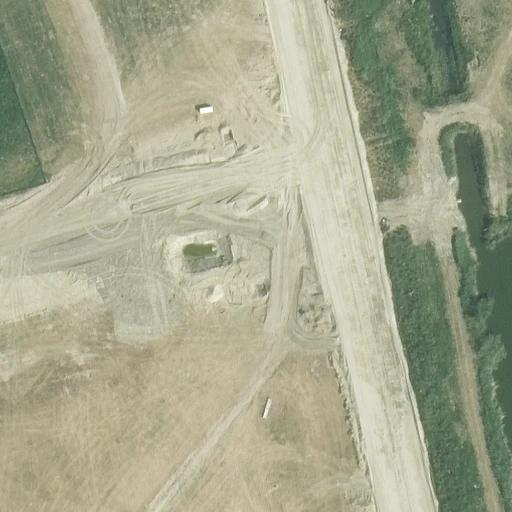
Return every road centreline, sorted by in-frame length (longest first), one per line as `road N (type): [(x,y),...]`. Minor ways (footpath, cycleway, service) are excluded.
road 1 (unclassified): [(321,143),(400,511)]
road 2 (unclassified): [(0,212),(321,143)]
road 3 (unclassified): [(304,0),(321,143)]
